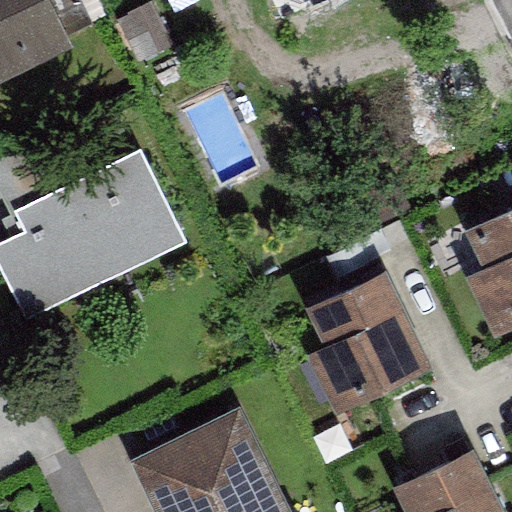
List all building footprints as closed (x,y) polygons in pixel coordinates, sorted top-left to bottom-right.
[(56,0),(0,0),(0,69),(73,34),(56,0)] [(141,140),(13,200),(24,222),(0,233),(0,263),(24,312),(187,234),(141,140)] [(511,193),(463,217),(482,255),(464,264),(493,323),(511,313),(511,193)] [(322,334),(306,341),(336,401),(432,353),(384,256),(303,296),(322,334)] [(297,511),(240,393),(131,445),(162,511),(297,511)] [(509,511),(471,435),(392,474),(411,511),(509,511)]
